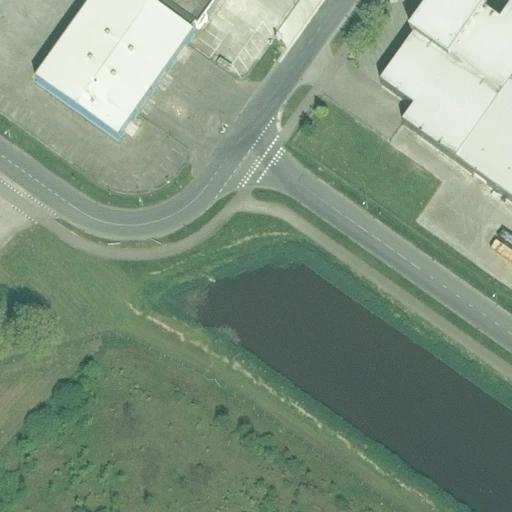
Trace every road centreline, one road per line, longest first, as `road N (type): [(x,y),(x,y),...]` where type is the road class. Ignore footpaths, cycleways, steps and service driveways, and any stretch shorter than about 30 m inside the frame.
road 1 (tertiary): [(243,142),(511,336)]
road 2 (tertiary): [(0,155),(99,224),(144,226),(189,209),(243,142)]
road 3 (tertiary): [(243,142),(343,0)]
